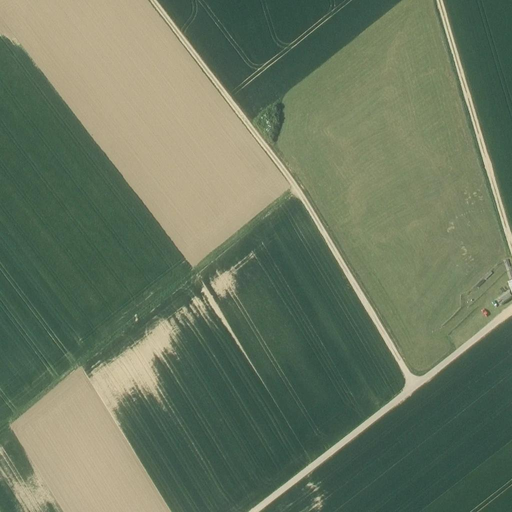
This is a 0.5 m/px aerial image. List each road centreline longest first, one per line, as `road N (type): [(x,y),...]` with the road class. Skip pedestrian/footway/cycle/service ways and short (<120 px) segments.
road 1 (track): [(417,393),(306,203),(153,0)]
road 2 (track): [(0,444),(299,193)]
road 3 (track): [(440,0),(511,231)]
road 4 (track): [(267,511),(417,393)]
road 5 (track): [(511,319),(417,393)]
